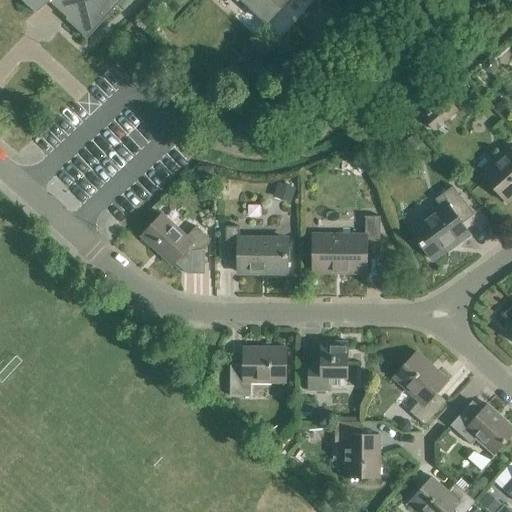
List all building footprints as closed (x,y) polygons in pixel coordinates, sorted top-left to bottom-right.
[(21,0),(35,12),(52,0),(54,0),(69,13),(65,19),(86,39),(121,0),(21,0)] [(299,0),(302,2),(302,0),(232,0),(236,3),(238,0),(239,0),(265,23),(285,0),(299,0)] [(511,149),(481,177),(505,203),(511,196),(511,149)] [(461,225),(474,215),(453,187),(435,200),(440,207),(409,230),(432,261),(454,244),(456,246),(469,236),(461,225)] [(252,201),(251,214),(263,215),(264,202),(252,201)] [(172,266),(174,263),(187,275),(205,275),(205,252),(202,250),(211,241),(196,227),(186,237),(162,214),(141,238),(172,266)] [(380,251),(380,217),(365,217),(365,236),(313,235),(313,274),(366,274),(366,251),(380,251)] [(238,273),(286,274),(286,239),(239,239),(240,227),(225,227),(225,261),(238,261),(238,273)] [(348,379),(348,343),(320,343),(320,364),(308,364),(308,391),(328,391),(328,379),(348,379)] [(286,383),(286,348),(242,348),(242,365),(230,365),(230,397),(250,397),(251,383),(286,383)] [(437,394),(448,382),(416,352),(392,378),(419,402),(409,412),(424,426),(446,402),(437,394)] [(475,439),(495,456),(511,436),(511,427),(487,405),(481,410),(472,402),(451,426),(470,444),(475,439)] [(300,404),(300,419),(316,419),(316,404),(300,404)] [(344,479),(379,479),(380,435),(363,435),(363,423),(335,423),(335,443),(345,443),(344,479)] [(488,469),(494,459),(478,449),(472,459),(488,469)] [(455,511),(466,511),(475,502),(455,484),(447,492),(431,477),(409,501),(420,511),(452,511),(454,511),(455,511)] [(511,477),(502,489),(511,498),(511,477)] [(487,495),(479,504),(487,511),(496,511),(501,507),(487,495)]
